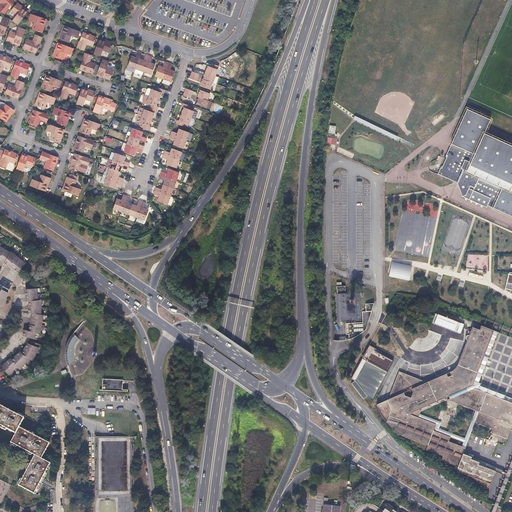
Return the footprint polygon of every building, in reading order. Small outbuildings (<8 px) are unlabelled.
[(0,0),(0,1),(3,4),(0,7),(0,10),(4,14),(14,2),(15,1),(14,0),(0,0)] [(17,4),(11,10),(17,15),(13,20),(18,25),(28,13),(28,11),(17,3),(17,4)] [(31,14),(29,20),(35,23),(33,29),(41,32),(42,33),(47,19),(31,14)] [(0,22),(0,33),(5,35),(5,33),(10,19),(3,17),(1,23),(0,22)] [(80,31),(65,25),(60,39),(61,40),(69,42),(71,35),(78,38),(80,32),(80,31)] [(10,31),(9,34),(7,40),(20,45),(21,43),(26,29),(19,27),(17,34),(10,31)] [(83,32),(83,33),(78,48),(84,50),(87,44),(94,46),(96,39),(97,37),(83,32)] [(26,39),(24,44),(23,48),(37,53),(42,37),(40,36),(36,34),(34,42),(26,39)] [(100,38),(99,40),(94,54),(101,56),(103,50),(110,52),(113,44),(113,43),(100,38)] [(60,43),(59,43),(54,56),(56,57),(63,59),(65,52),(72,55),(74,48),(60,43)] [(86,52),(81,66),(80,68),(94,73),(94,71),(97,64),(90,62),(93,55),(86,52)] [(135,58),(131,56),(127,66),(135,69),(139,59),(141,53),(137,52),(135,58)] [(1,54),(0,55),(0,71),(1,72),(4,65),(11,68),(13,60),(14,59),(1,54)] [(143,60),(139,59),(135,69),(143,72),(149,56),(145,55),(143,60)] [(152,58),(149,56),(143,72),(151,75),(155,65),(150,63),(152,58)] [(110,61),(103,59),(98,73),(97,74),(111,79),(111,78),(114,70),(107,68),(110,61)] [(17,60),(17,62),(11,76),(18,78),(20,71),(27,74),(30,66),(30,65),(17,60)] [(163,68),(158,66),(155,76),(163,79),(168,63),(165,62),(163,68)] [(172,65),(168,63),(163,79),(171,82),(174,72),(170,70),(172,65)] [(211,67),(207,66),(205,73),(215,76),(218,66),(212,63),(211,67)] [(215,76),(205,73),(203,79),(212,83),(215,76)] [(0,76),(0,91),(2,92),(3,90),(8,76),(1,74),(0,76)] [(63,80),(47,75),(42,89),(43,89),(51,92),(53,85),(60,87),(63,81),(63,80)] [(202,79),(200,86),(209,89),(212,83),(203,79),(202,79)] [(16,87),(9,84),(6,92),(5,93),(19,98),(25,83),(18,80),(16,87)] [(66,81),(65,82),(60,97),(67,100),(70,93),(76,95),(79,88),(79,86),(66,81)] [(83,87),(82,89),(77,103),(84,106),(87,99),(93,101),(95,96),(96,92),(83,87)] [(156,91),(151,89),(149,96),(158,99),(161,92),(163,93),(164,90),(159,88),(157,87),(156,91)] [(209,94),(200,90),(197,97),(198,97),(207,100),(209,94)] [(42,93),(41,92),(36,106),(37,106),(45,109),(48,102),(54,104),(56,98),(42,93)] [(158,99),(149,96),(145,94),(142,102),(143,103),(146,104),(147,103),(151,104),(150,108),(157,110),(158,106),(156,106),(158,99)] [(100,95),(99,97),(94,111),(101,114),(103,107),(109,109),(112,102),(113,100),(100,95)] [(198,97),(197,101),(196,104),(209,109),(212,102),(207,100),(198,97)] [(182,108),(184,108),(181,114),(191,118),(194,111),(189,110),(190,106),(183,103),(182,108)] [(0,109),(0,117),(5,121),(6,122),(14,110),(8,105),(7,104),(2,110),(0,109)] [(55,107),(53,113),(59,116),(57,123),(64,125),(66,126),(71,112),(69,112),(55,107)] [(441,165),(438,171),(457,180),(460,188),(463,195),(487,205),(488,203),(511,214),(511,143),(485,131),(487,128),(491,118),(468,107),(455,135),(446,154),(447,155),(443,165),(441,165)] [(148,111),(144,110),(142,116),(151,119),(153,113),(155,114),(157,110),(150,108),(148,111)] [(36,110),(34,110),(29,123),(30,124),(38,127),(41,120),(47,122),(50,115),(36,110)] [(179,121),(177,121),(176,124),(183,126),(184,123),(189,125),(191,118),(181,114),(179,121)] [(142,116),(138,115),(136,121),(144,124),(142,128),(149,130),(151,126),(149,126),(151,119),(142,116)] [(87,119),(85,118),(81,132),(82,132),(90,135),(92,128),(99,131),(101,124),(87,119)] [(49,124),(46,131),(53,133),(51,140),(59,143),(60,143),(65,130),(63,129),(49,124)] [(142,132),(132,128),(129,136),(139,140),(145,142),(146,138),(141,136),(142,132)] [(172,131),(171,135),(187,141),(189,133),(179,129),(178,133),(172,131)] [(80,136),(79,135),(74,149),(78,150),(83,152),(86,145),(93,148),(95,141),(80,136)] [(169,138),(175,140),(173,147),(183,150),(187,141),(171,135),(169,138)] [(139,140),(129,136),(126,144),(143,150),(144,146),(138,144),(139,140)] [(143,150),(126,144),(124,152),(132,155),(133,155),(135,151),(141,153),(143,150)] [(165,151),(163,154),(179,160),(183,150),(173,147),(170,153),(165,151)] [(5,150),(0,164),(0,165),(7,168),(9,161),(15,164),(18,155),(19,154),(5,150)] [(58,157),(43,152),(40,159),(47,161),(45,168),(52,171),(53,171),(58,157)] [(77,154),(75,153),(71,167),(74,168),(80,170),(86,173),(89,166),(91,159),(77,154)] [(22,154),(21,156),(16,170),(23,172),(26,165),(35,168),(38,159),(22,154)] [(125,157),(118,154),(115,162),(128,166),(129,163),(124,161),(125,157)] [(162,158),(168,160),(166,164),(177,168),(179,160),(163,154),(162,158)] [(128,166),(115,162),(112,170),(120,172),(121,168),(127,170),(128,166)] [(167,174),(162,172),(160,175),(177,181),(179,173),(169,169),(167,174)] [(120,172),(112,170),(109,177),(122,182),(124,178),(118,177),(120,172)] [(39,181),(33,179),(30,186),(44,191),(46,191),(51,178),(50,178),(42,175),(39,181)] [(159,178),(165,181),(163,185),(174,189),(177,181),(160,175),(159,178)] [(70,178),(68,177),(64,190),(65,191),(79,196),(82,189),(75,187),(77,180),(70,178)] [(122,182),(109,177),(106,185),(114,188),(115,184),(121,185),(122,182)] [(156,188),(155,191),(171,197),(174,189),(163,185),(162,190),(156,188)] [(153,195),(159,197),(158,201),(168,205),(171,197),(155,191),(153,195)] [(121,201),(117,199),(113,210),(120,213),(127,196),(123,195),(121,201)] [(130,197),(127,196),(120,213),(128,216),(132,205),(128,204),(130,197)] [(136,207),(132,205),(128,216),(136,218),(142,202),(139,200),(136,207)] [(146,203),(142,202),(136,218),(144,221),(148,211),(144,209),(146,203)] [(0,259),(9,266),(10,265),(19,272),(26,264),(21,260),(17,257),(11,252),(10,254),(5,250),(0,246),(1,244),(0,243),(0,259)] [(411,264),(392,260),(389,274),(409,278),(411,264)] [(0,304),(2,306),(10,290),(2,285),(1,285),(0,286),(0,304)] [(336,294),(337,322),(355,322),(348,325),(348,328),(350,328),(348,332),(350,336),(345,334),(338,334),(338,341),(345,341),(356,337),(355,335),(357,332),(359,331),(359,328),(361,329),(363,332),(362,314),(359,304),(357,304),(357,308),(355,309),(358,310),(354,312),(349,310),(349,294),(345,294),(345,287),(337,287),(337,294),(336,294)] [(29,312),(33,313),(29,331),(25,330),(24,336),(35,340),(37,332),(40,333),(42,327),(43,321),(44,315),(41,314),(41,308),(41,300),(38,300),(38,294),(37,288),(26,289),(27,301),(29,301),(29,312)] [(380,409),(382,414),(389,424),(389,426),(392,428),(396,432),(400,435),(402,436),(428,446),(427,451),(443,457),(442,461),(459,468),(458,472),(475,479),(478,481),(482,486),(485,489),(486,489),(487,490),(488,489),(489,489),(490,487),(492,484),(498,467),(464,454),(467,448),(476,422),(493,429),(492,433),(509,439),(511,431),(511,397),(479,385),(499,333),(511,337),(511,329),(487,320),(484,327),(482,327),(481,331),(470,327),(466,339),(466,340),(467,341),(457,368),(427,383),(399,373),(389,400),(378,406),(380,409)] [(70,357),(71,359),(71,360),(72,363),(71,364),(77,382),(82,396),(92,393),(85,373),(98,356),(99,351),(92,331),(84,325),(72,340),(73,341),(71,346),(70,350),(70,353),(70,357)] [(23,354),(21,352),(12,360),(11,359),(2,366),(9,375),(13,371),(18,367),(20,369),(25,365),(31,359),(34,361),(36,355),(41,345),(32,342),(31,345),(28,344),(23,354)] [(382,356),(383,353),(368,346),(352,380),(354,381),(350,389),(366,397),(366,396),(374,400),(392,361),(382,356)] [(124,379),(104,378),(104,389),(129,391),(129,389),(124,389),(124,379)] [(0,426),(14,434),(10,443),(33,456),(17,485),(37,494),(51,464),(43,458),(50,444),(33,436),(20,428),(25,419),(9,412),(0,406),(0,426)] [(103,437),(95,437),(95,511),(133,511),(134,437),(103,437)]
